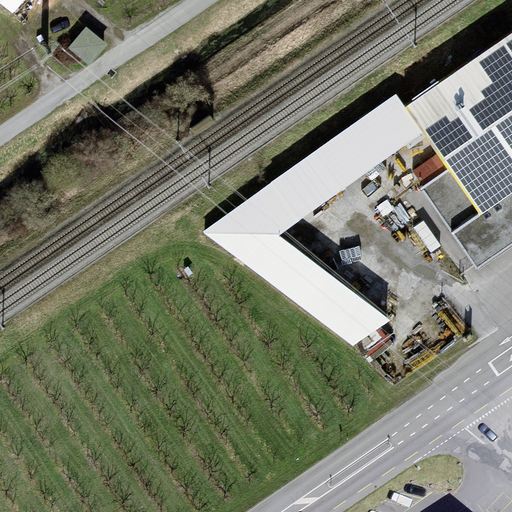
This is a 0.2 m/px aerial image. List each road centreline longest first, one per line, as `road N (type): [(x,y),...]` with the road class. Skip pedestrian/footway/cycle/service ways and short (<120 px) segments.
road 1 (unclassified): [(0,140),(207,0)]
road 2 (primary): [(422,398),(262,511)]
road 3 (primary): [(306,511),(448,415)]
